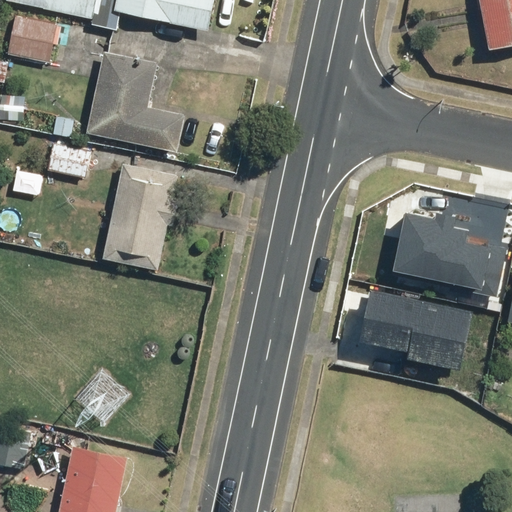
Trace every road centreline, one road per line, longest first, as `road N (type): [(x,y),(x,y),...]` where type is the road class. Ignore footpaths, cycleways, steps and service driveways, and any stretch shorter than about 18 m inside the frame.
road 1 (tertiary): [(322,103),(237,511)]
road 2 (residential): [(511,143),(322,103)]
